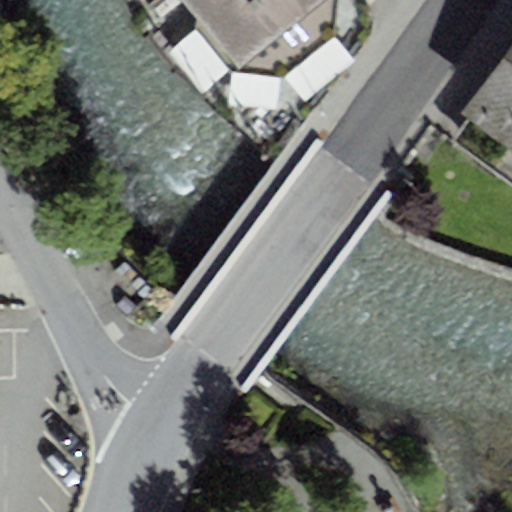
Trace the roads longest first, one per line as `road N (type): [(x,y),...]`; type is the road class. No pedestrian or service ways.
road 1 (tertiary): [(158,426),(464,0)]
road 2 (residential): [(158,426),(106,382),(0,190)]
